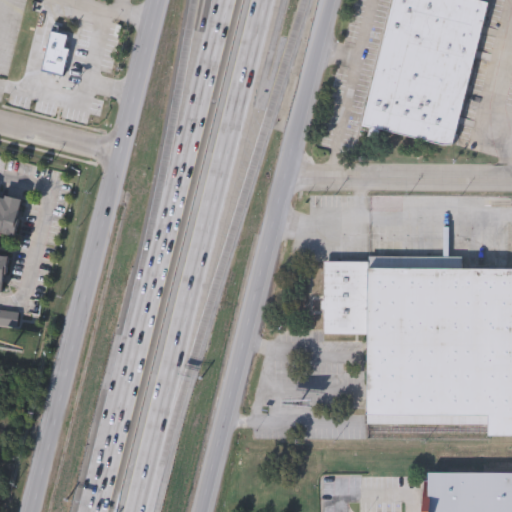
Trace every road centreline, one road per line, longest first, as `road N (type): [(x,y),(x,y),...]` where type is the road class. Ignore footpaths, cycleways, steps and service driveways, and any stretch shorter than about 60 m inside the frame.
road 1 (secondary): [(157,0),(31,511)]
road 2 (motorway): [(149,453),(262,0)]
road 3 (secondary): [(200,511),(298,121)]
road 4 (motorway): [(190,368),(304,0)]
road 5 (motorway): [(225,0),(159,259)]
road 6 (motorway): [(159,259),(95,511)]
road 7 (residential): [(283,180),(511,182)]
road 8 (motorway): [(195,0),(165,165)]
road 9 (secondary): [(298,121),(329,0)]
road 10 (tertiary): [(0,121),(119,151)]
